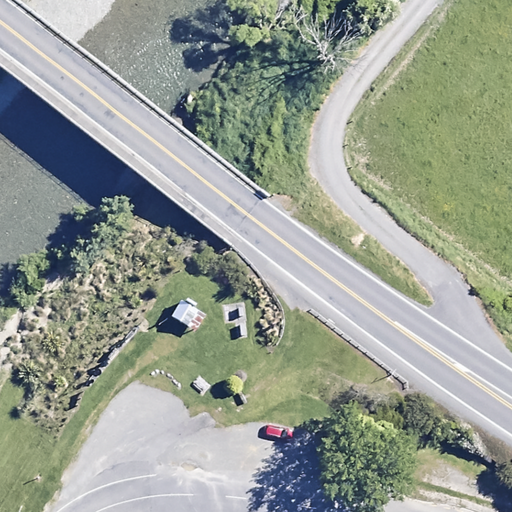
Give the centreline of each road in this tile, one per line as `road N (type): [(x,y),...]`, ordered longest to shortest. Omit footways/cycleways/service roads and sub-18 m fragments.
road 1 (trunk): [(0,27),(391,326),(511,406)]
road 2 (unclassified): [(331,511),(192,493),(143,495),(95,511)]
